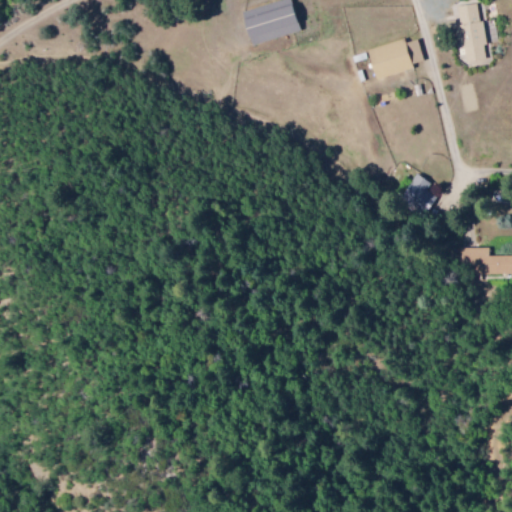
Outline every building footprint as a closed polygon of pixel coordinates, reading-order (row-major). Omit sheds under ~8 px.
[(252,45),(302,31),(293,0),(281,0),(242,11),(252,45)] [(457,6),(464,62),(485,59),(483,46),(485,46),(479,3),(457,6)] [(423,60),(417,39),(406,43),(404,39),(368,49),(377,79),(415,68),(413,64),(423,60)] [(429,185),(417,174),(400,191),(423,212),(434,199),(424,190),(429,185)] [(511,255),(488,256),(487,248),(462,248),(463,273),(511,271),(511,255)]
